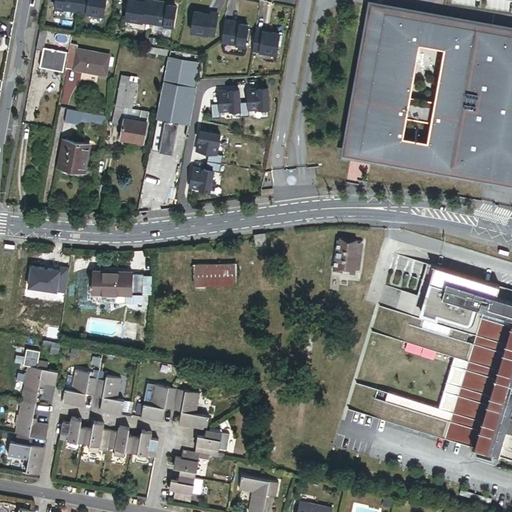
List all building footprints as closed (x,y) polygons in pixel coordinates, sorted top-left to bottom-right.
[(56,0),(55,7),(81,11),(83,0),(56,0)] [(83,0),(81,11),(103,15),(105,0),(83,0)] [(153,3),(133,0),(129,0),(126,19),(150,23),(153,3)] [(176,7),(153,3),(150,23),(173,26),(176,7)] [(218,16),(195,12),(192,32),(215,36),(218,16)] [(446,167),(498,176),(511,178),(511,50),(505,49),(507,36),(386,14),(382,34),(385,34),(375,92),(372,91),(369,109),(393,113),(390,129),(378,126),(373,154),(428,164),(427,168),(446,171),(446,167)] [(248,26),(224,23),(221,43),(245,46),(248,26)] [(48,29),(41,28),(36,50),(44,52),(41,66),(62,70),(65,51),(44,47),(48,29)] [(279,34),(256,31),(253,50),(276,54),(279,34)] [(166,56),(167,49),(146,45),(145,52),(166,56)] [(77,49),(76,53),(74,65),(73,69),(105,75),(105,73),(109,55),(77,49)] [(194,85),(201,55),(170,50),(165,80),(191,84),(194,85)] [(76,53),(69,52),(66,68),(73,69),(74,65),(76,53)] [(119,128),(120,128),(121,120),(125,98),(118,96),(122,76),(121,75),(112,123),(120,125),(119,128)] [(129,80),(129,77),(122,76),(118,96),(125,98),(129,80)] [(144,133),(148,113),(134,110),(134,109),(130,108),(132,99),(136,81),(129,80),(125,98),(121,120),(124,121),(123,126),(130,127),(130,131),(144,133)] [(183,121),(191,84),(165,80),(158,117),(179,121),(183,121)] [(188,128),(196,86),(194,85),(191,84),(183,121),(179,121),(178,126),(188,128)] [(270,110),(269,89),(248,90),(249,103),(240,103),(241,111),(241,118),(250,118),(250,111),(270,110)] [(240,103),(240,91),(219,92),(220,105),(212,105),(213,120),(221,120),(221,113),(241,111),(240,103)] [(80,125),(80,121),(82,112),(65,109),(63,122),(80,125)] [(94,124),(96,115),(82,112),(80,121),(94,124)] [(103,125),(105,117),(96,115),(94,124),(103,125)] [(172,157),(178,126),(179,121),(158,117),(151,153),(172,157)] [(121,128),(119,138),(143,142),(144,133),(130,131),(123,129),(123,126),(124,121),(121,120),(120,128),(121,128)] [(217,156),(220,137),(200,133),(196,153),(209,155),(207,163),(223,166),(224,157),(217,156)] [(63,142),(62,141),(56,170),(77,174),(81,174),(86,146),(63,142)] [(210,193),(214,173),(221,175),(223,166),(207,163),(206,171),(193,169),(190,190),(210,193)] [(321,240),(337,242),(346,243),(347,240),(341,239),(342,232),(322,230),(321,240)] [(267,237),(256,237),(256,247),(266,247),(267,237)] [(346,243),(337,242),(337,251),(345,252),(344,259),(336,258),(334,270),(343,271),(343,273),(354,274),(355,269),(359,269),(362,245),(346,243)] [(426,282),(431,266),(427,265),(422,280),(426,282)] [(511,302),(496,298),(500,287),(431,266),(426,282),(431,283),(482,298),(485,299),(474,335),(476,336),(445,439),(475,448),(499,455),(507,429),(511,430),(511,302)] [(233,269),(192,269),(192,290),(233,290),(233,269)] [(89,272),(88,300),(112,301),(112,295),(122,295),(123,273),(89,272)] [(138,273),(123,273),(122,295),(112,295),(112,301),(88,300),(88,304),(137,306),(137,298),(148,299),(149,279),(138,279),(138,273)] [(428,296),(431,283),(426,282),(422,280),(412,316),(420,318),(422,314),(426,301),(424,301),(426,295),(428,296)] [(482,298),(431,283),(428,296),(426,295),(424,301),(426,301),(422,314),(437,318),(438,314),(467,322),(468,322),(469,322),(470,322),(471,320),(475,306),(479,307),(482,298)] [(511,302),(511,290),(500,287),(496,298),(511,302)] [(437,318),(422,314),(420,318),(474,335),(485,299),(482,298),(479,307),(474,325),(472,327),(471,327),(468,327),(437,318)] [(438,314),(437,318),(468,327),(471,327),(472,327),(474,325),(479,307),(475,306),(471,320),(470,322),(469,322),(468,322),(467,322),(438,314)] [(119,330),(89,325),(87,339),(117,343),(119,330)] [(60,343),(52,341),(51,347),(50,352),(58,354),(60,343)] [(56,385),(59,370),(47,369),(48,362),(38,360),(36,367),(27,365),(26,372),(23,371),(21,383),(24,384),(21,399),(36,401),(39,386),(43,382),(56,385)] [(95,394),(98,378),(89,376),(90,372),(75,369),(72,389),(65,388),(62,402),(80,405),(85,402),(87,393),(95,394)] [(89,376),(98,378),(99,371),(99,370),(94,369),(93,372),(90,372),(89,376)] [(98,378),(106,379),(106,375),(107,372),(99,371),(98,378)] [(105,410),(123,413),(125,399),(117,398),(121,377),(106,375),(106,379),(98,378),(95,394),(103,396),(101,404),(105,410)] [(147,382),(141,416),(158,419),(164,415),(165,407),(174,409),(177,392),(168,391),(169,386),(147,382)] [(183,424),(206,428),(209,414),(196,412),(200,392),(185,389),(184,394),(177,392),(174,409),(181,410),(180,418),(183,424)] [(21,399),(9,397),(8,402),(20,405),(21,399)] [(36,401),(21,399),(20,405),(18,415),(15,414),(13,425),(17,426),(16,432),(17,433),(34,436),(46,438),(48,424),(37,422),(34,417),(36,401)] [(63,420),(60,438),(84,442),(87,426),(81,425),(82,418),(71,416),(70,421),(63,420)] [(87,426),(84,442),(89,443),(88,450),(99,452),(100,445),(108,446),(111,431),(103,429),(105,422),(94,420),(92,427),(87,426)] [(126,450),(132,451),(135,435),(128,434),(130,427),(119,425),(117,432),(111,431),(108,446),(114,448),(113,454),(125,457),(126,450)] [(198,433),(195,450),(200,451),(212,453),(214,446),(227,448),(230,432),(206,428),(205,434),(198,433)] [(149,454),(156,455),(159,437),(151,436),(152,431),(142,429),(141,436),(135,435),(132,451),(137,451),(136,452),(149,455),(149,454)] [(511,459),(511,430),(507,429),(499,455),(511,459)] [(34,436),(17,433),(16,441),(11,440),(8,455),(29,459),(26,471),(29,472),(40,474),(41,474),(46,446),(33,444),(34,436)] [(200,451),(195,450),(182,448),(181,456),(176,455),(174,465),(181,467),(180,473),(196,475),(197,469),(198,469),(200,459),(199,459),(200,451)] [(497,462),(499,455),(475,448),(473,455),(497,462)] [(195,477),(196,475),(180,473),(179,479),(172,477),(170,488),(175,489),(174,496),(191,499),(193,491),(194,491),(195,482),(195,477)] [(278,480),(241,474),(240,488),(252,490),(249,510),(257,511),(263,511),(267,493),(275,494),(278,480)] [(195,482),(194,491),(200,492),(203,479),(195,477),(195,482)]
